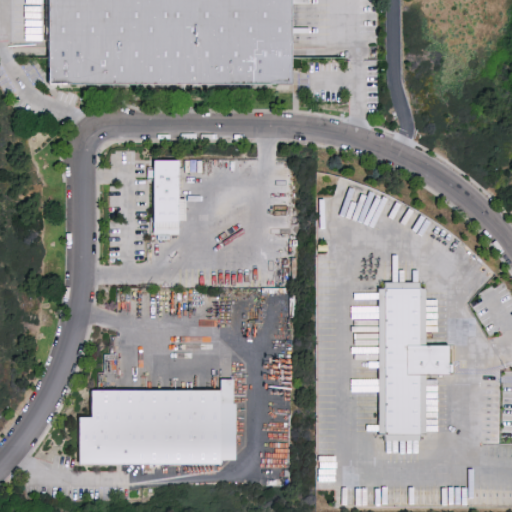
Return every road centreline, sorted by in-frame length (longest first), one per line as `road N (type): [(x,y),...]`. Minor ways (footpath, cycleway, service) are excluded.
road 1 (residential): [(511,248),(469,203),(418,169),(361,146),(284,134),(96,137)]
road 2 (residential): [(0,466),(41,419),(81,315),(86,153),(96,137)]
